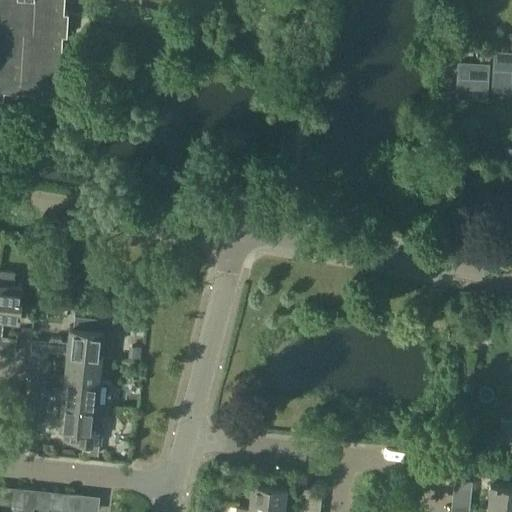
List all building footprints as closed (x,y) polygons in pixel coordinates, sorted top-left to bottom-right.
[(0,0),(0,99),(4,100),(5,92),(36,94),(35,102),(63,103),(65,73),(61,72),(63,36),(67,36),(68,14),(64,13),(64,0),(0,0)] [(511,50),(492,50),(493,89),(510,88),(510,68),(511,67),(511,50)] [(486,68),(456,69),(457,103),(487,103),(486,68)] [(34,249),(33,260),(41,260),(42,249),(34,249)] [(3,327),(4,317),(19,319),(22,285),(13,284),(14,272),(0,270),(0,341),(2,327),(3,327)] [(32,338),(31,347),(49,349),(67,351),(102,355),(111,356),(114,331),(112,331),(113,318),(75,314),(74,326),(69,325),(68,341),(62,341),(62,339),(60,337),(52,336),(50,338),(50,340),(32,338)] [(30,357),(48,358),(49,349),(31,347),(30,357)] [(64,376),(99,379),(102,355),(67,351),(64,376)] [(27,387),(26,396),(96,404),(99,379),(64,376),(62,391),(27,387)] [(65,438),(100,442),(101,429),(94,428),(96,404),(26,396),(25,406),(43,408),(43,407),(50,408),(50,410),(60,411),(59,426),(66,426),(65,438)] [(511,434),(502,435),(502,443),(511,443),(511,434)] [(471,490),(472,481),(455,479),(454,488),(471,490)] [(286,485),(252,481),(249,506),(283,510),(286,485)] [(488,507),(511,509),(511,484),(490,483),(488,507)] [(22,511),(25,488),(16,487),(15,504),(13,511),(22,511)] [(31,511),(32,506),(34,488),(25,488),(22,511),(31,511)] [(66,492),(64,509),(73,510),(75,493),(66,492)] [(82,511),(84,494),(75,493),(73,510),(82,511)]
